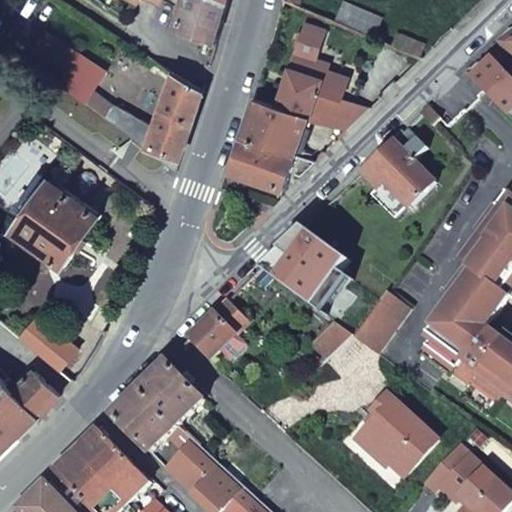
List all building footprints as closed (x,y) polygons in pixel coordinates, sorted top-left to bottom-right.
[(187,0),(179,32),(218,43),(229,3),(222,0),(137,0),(138,0),(154,0),(161,3),(162,0),(169,0),(176,4),(178,0),(187,0)] [(344,1),(336,20),(375,36),(383,18),(344,1)] [(308,159),(303,158),(305,152),(299,150),(309,119),(318,92),(341,100),(348,79),(325,70),(314,67),(311,58),(321,30),(305,25),(296,53),(276,106),(254,98),(229,173),(284,192),(291,173),(300,176),(304,172),(308,159)] [(38,27),(21,54),(50,76),(69,48),(38,27)] [(511,28),(499,41),(511,58),(511,28)] [(392,44),(419,55),(425,43),(398,31),(392,44)] [(69,48),(50,76),(147,149),(176,171),(203,92),(175,74),(156,128),(117,104),(115,106),(93,92),(106,72),(69,48)] [(314,67),(325,70),(328,64),(311,58),(314,67)] [(511,76),(494,58),(474,78),(510,115),(511,113),(511,76)] [(334,126),(344,101),(341,100),(318,92),(309,119),(334,126)] [(347,130),(368,110),(344,101),(334,126),(347,130)] [(430,108),(423,116),(436,129),(443,122),(430,108)] [(426,151),(409,132),(399,142),(416,160),(426,151)] [(438,182),(423,167),(416,160),(399,142),(365,175),(381,190),(387,183),(412,207),(438,182)] [(69,265),(104,216),(42,172),(16,208),(24,214),(15,228),(69,265)] [(511,296),(511,295),(511,192),(463,262),(511,296)] [(511,337),(500,329),(495,336),(487,331),(493,323),(507,304),(471,277),(455,298),(460,303),(422,355),(454,377),(456,373),(470,384),(478,374),(511,397),(511,337)] [(367,346),(380,355),(412,309),(387,293),(357,335),(369,344),(367,346)] [(192,340),(211,362),(253,321),(232,302),(192,340)] [(80,347),(41,314),(30,327),(22,337),(62,370),(80,347)] [(317,345),(331,359),(357,335),(336,322),(317,345)] [(495,336),(500,329),(493,323),(487,331),(495,336)] [(198,390),(170,361),(138,391),(176,430),(179,427),(184,431),(188,427),(184,423),(207,400),(198,390)] [(0,457),(62,396),(37,370),(16,389),(0,372),(0,457)] [(176,430),(138,391),(114,415),(153,453),(176,430)] [(391,398),(376,414),(383,420),(373,431),(360,445),(388,471),(392,467),(407,480),(441,443),(391,398)] [(383,420),(376,414),(366,424),(373,431),(383,420)] [(101,429),(58,471),(97,511),(123,511),(152,483),(101,429)] [(511,490),(462,445),(427,483),(440,495),(445,490),(446,490),(459,502),(465,495),(466,496),(467,498),(473,503),(465,511),(508,511),(511,508),(511,490)] [(225,511),(247,488),(214,458),(189,490),(213,511),(225,511)] [(18,509),(21,511),(75,511),(47,481),(18,509)] [(272,511),(247,488),(225,511),(272,511)] [(145,511),(168,511),(156,500),(145,511)]
